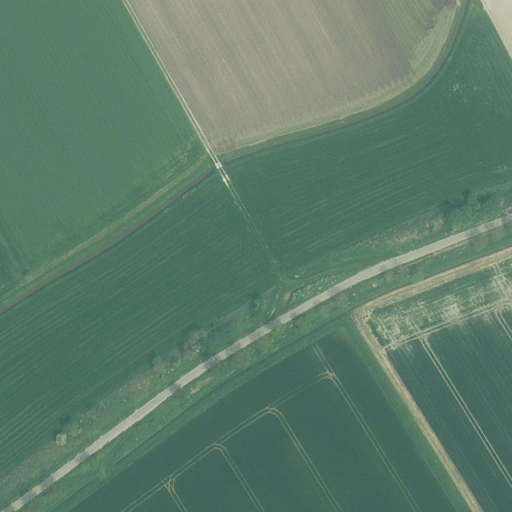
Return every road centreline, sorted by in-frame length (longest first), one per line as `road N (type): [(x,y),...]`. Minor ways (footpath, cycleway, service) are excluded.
road 1 (unclassified): [(8,511),(237,346),(375,270),(511,216)]
road 2 (unknown): [(221,164),(289,283),(280,321)]
